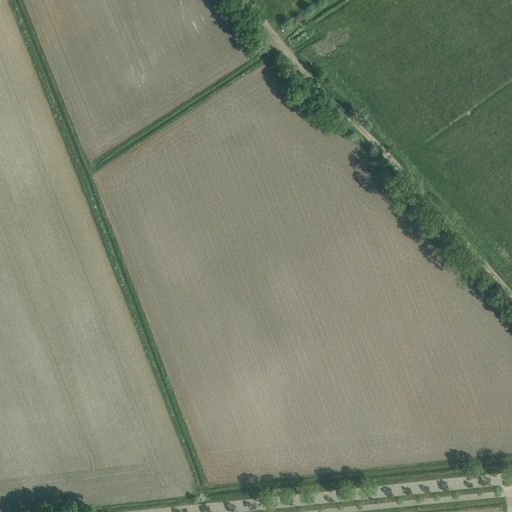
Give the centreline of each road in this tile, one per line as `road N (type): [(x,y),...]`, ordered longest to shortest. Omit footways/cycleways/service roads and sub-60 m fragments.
road 1 (track): [(278,40),(511,296)]
road 2 (tertiary): [(185,511),(511,477)]
